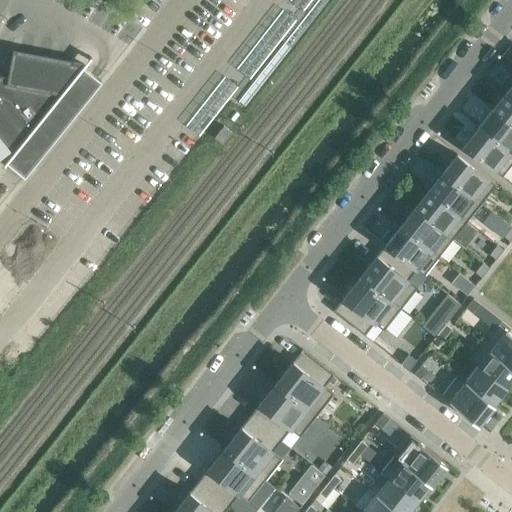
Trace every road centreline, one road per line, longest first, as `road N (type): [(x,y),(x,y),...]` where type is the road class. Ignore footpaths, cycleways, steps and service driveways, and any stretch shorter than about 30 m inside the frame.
road 1 (residential): [(286,299),(511,15)]
road 2 (residential): [(286,299),(511,466)]
road 3 (residential): [(118,511),(286,299)]
